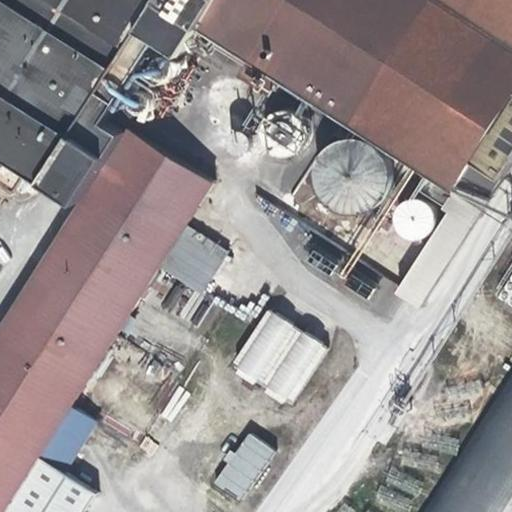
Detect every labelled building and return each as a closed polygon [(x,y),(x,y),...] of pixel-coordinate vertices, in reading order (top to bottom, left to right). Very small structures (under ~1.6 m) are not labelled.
[(511,0),(0,0),(0,145),(84,200),(0,332),(0,511),(86,511),(99,493),(66,472),(98,422),(73,406),(161,266),(202,293),(230,251),(188,225),(215,181),(130,127),(128,131),(112,120),(165,36),(188,52),(207,23),(436,169),(424,188),(448,205),(478,159),(511,104),(511,0)] [(170,56),(165,57),(162,59),(159,62),(158,68),(159,72),(161,76),(164,78),(168,79),(173,79),(177,77),(180,74),(182,68),(181,65),(178,60),(175,56),(170,56)] [(154,85),(147,86),(143,89),(140,93),(139,96),(140,100),(141,103),(145,107),(148,109),(151,109),(154,108),(157,107),(162,102),(162,99),(162,95),(160,90),(157,86),(154,85)] [(278,101),(268,106),(263,112),(259,118),(256,125),(255,135),(256,141),(259,149),(262,155),(268,160),(272,163),(276,166),(283,168),(290,168),(295,168),(305,166),(312,162),(316,158),(321,151),(323,147),(325,140),(326,132),(324,127),(324,122),(319,113),(312,106),(306,102),(297,99),(286,98),(278,101)] [(356,136),(347,137),(340,139),(336,142),(328,148),(322,156),(319,164),(317,171),(317,178),(320,187),(323,195),(331,203),(339,209),(346,211),(352,212),(357,212),(369,210),(375,208),(381,204),(386,199),(391,192),(393,186),(395,177),(395,173),(394,166),(392,160),(389,154),(385,148),(376,141),(370,138),(364,137),(356,136)] [(20,162),(11,162),(8,163),(4,167),(1,170),(0,172),(0,184),(1,187),(5,190),(10,193),(15,195),(21,194),(26,191),(30,187),(32,182),(32,175),(30,170),(26,165),(20,162)] [(411,198),(405,202),(401,207),(399,213),(399,221),(400,224),(403,229),(407,234),(412,236),(419,238),(425,236),(431,233),(437,227),(438,222),(439,216),(438,211),(434,204),(428,198),(422,197),(417,197),(411,198)] [(368,298),(379,278),(354,265),(344,284),(368,298)] [(229,369),(290,408),(328,348),(267,309),(229,369)] [(511,511),(511,376),(424,511),(511,511)] [(243,431),(213,485),(243,502),(274,448),(243,431)] [(380,511),(349,493),(337,511),(380,511)]
